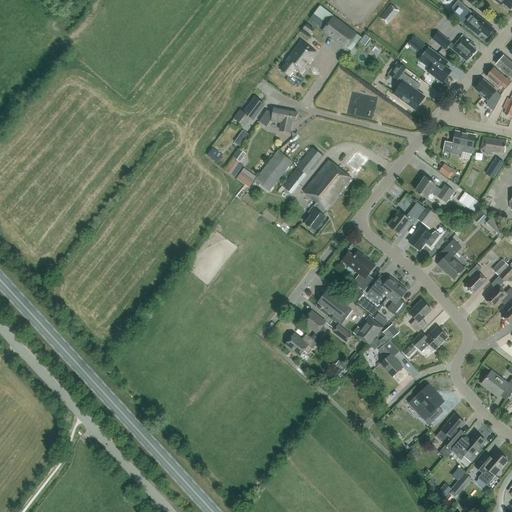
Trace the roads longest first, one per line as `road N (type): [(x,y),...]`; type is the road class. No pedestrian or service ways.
road 1 (primary): [(212,511),(0,279)]
road 2 (residential): [(511,438),(459,385),(464,324),(419,273),(364,232),(361,219)]
road 3 (unclassified): [(170,511),(0,327)]
road 4 (residential): [(261,84),(287,102),(422,139)]
road 5 (residential): [(262,335),(361,219)]
